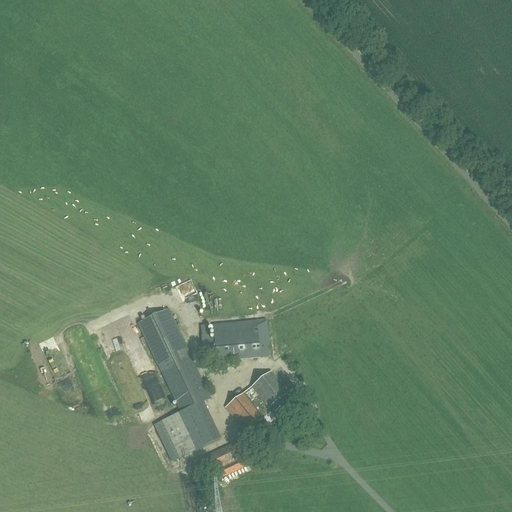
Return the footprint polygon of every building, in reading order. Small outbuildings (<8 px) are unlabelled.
[(169,310),(138,325),(156,361),(187,348),(169,310)] [(267,320),(213,325),(217,363),(261,359),(271,357),(267,320)] [(116,370),(130,364),(112,323),(98,329),(116,370)] [(187,348),(156,361),(180,413),(181,413),(204,402),(211,399),(210,397),(203,381),(187,348)] [(277,419),(296,404),(272,372),(245,393),(264,417),(271,412),(277,419)] [(164,403),(160,404),(159,398),(164,397),(161,387),(151,390),(158,412),(166,409),(164,403)] [(245,393),(226,408),(245,432),(264,417),(245,393)] [(75,400),(73,405),(85,409),(87,404),(75,400)] [(158,424),(154,426),(171,462),(175,461),(221,439),(204,402),(181,413),(180,413),(158,424)] [(235,443),(204,457),(215,481),(246,466),(235,443)]
